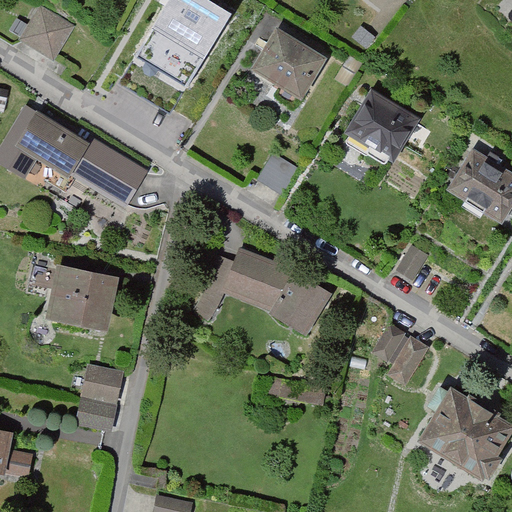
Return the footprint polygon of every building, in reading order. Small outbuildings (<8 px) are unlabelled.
[(229,16),(203,0),(175,0),(140,58),(186,86),(229,16)] [(76,26),(42,7),(32,25),(19,18),(12,29),(23,36),(21,39),(56,59),(76,26)] [(330,61),(283,32),(259,70),(307,99),(330,61)] [(366,64),(353,55),(337,78),(350,87),(366,64)] [(14,93),(0,85),(0,98),(8,103),(14,93)] [(418,124),(375,98),(352,135),(395,161),(418,124)] [(146,173),(29,106),(0,156),(0,157),(27,173),(40,151),(129,203),(146,173)] [(511,211),(511,169),(479,149),(456,186),(508,218),(511,211)] [(298,169),(275,156),(259,183),(282,196),(298,169)] [(431,256),(415,247),(401,270),(417,280),(431,256)] [(332,292),(301,274),(302,270),(280,261),(278,265),(243,251),(238,263),(223,258),(208,295),(200,309),(212,318),(221,303),(226,288),(279,311),(309,329),(332,292)] [(120,286),(65,276),(56,323),(110,334),(120,286)] [(392,361),(408,334),(394,325),(377,353),(392,361)] [(433,347),(415,336),(392,374),(410,385),(433,347)] [(125,373),(92,366),(80,422),(114,429),(125,373)] [(332,391),(276,377),(272,395),(327,409),(332,391)] [(511,440),(511,419),(459,388),(429,438),(491,475),(511,440)] [(0,469),(29,475),(33,456),(8,451),(12,433),(0,431),(0,469)] [(194,511),(196,504),(160,496),(156,511),(194,511)]
